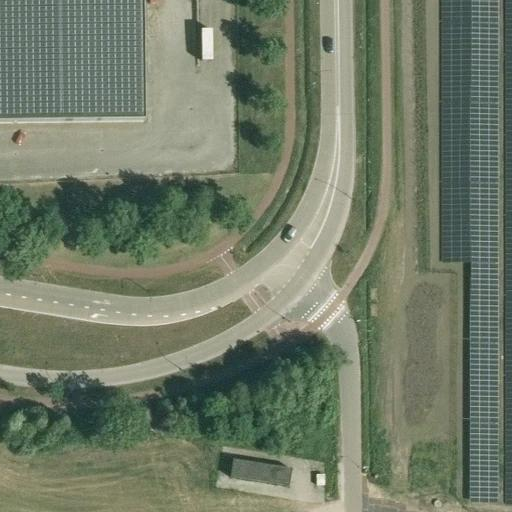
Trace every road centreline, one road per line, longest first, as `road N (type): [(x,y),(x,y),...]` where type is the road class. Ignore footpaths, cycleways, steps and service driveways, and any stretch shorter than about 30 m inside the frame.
road 1 (secondary): [(0,375),(100,378),(184,361),(265,318),(301,283)]
road 2 (secondary): [(269,260),(216,295),(164,305),(0,287)]
road 3 (unclassified): [(352,511),(343,329),(301,283)]
road 4 (secondary): [(323,209),(337,156),(336,0)]
